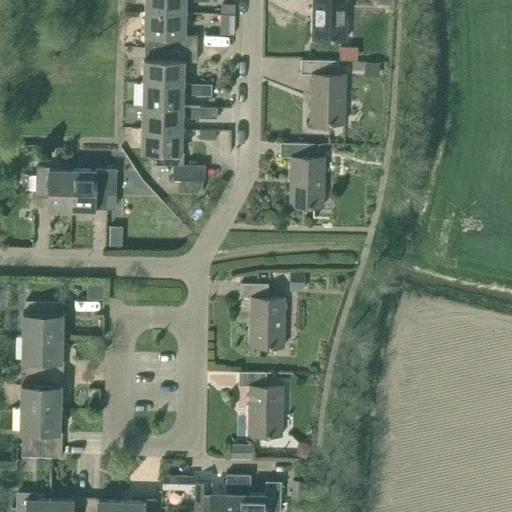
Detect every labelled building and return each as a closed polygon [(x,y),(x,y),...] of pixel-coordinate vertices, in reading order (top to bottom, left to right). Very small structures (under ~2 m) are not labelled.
[(145,0),(145,11),(186,12),(186,2),(205,2),(204,0),(145,0)] [(312,0),(312,38),(347,39),(347,0),(312,0)] [(221,12),(234,12),(235,4),(221,3),(221,12)] [(145,11),(144,35),(144,47),(197,49),(197,35),(185,35),(186,12),(145,11)] [(340,46),(339,59),(351,59),(351,46),(340,46)] [(197,49),(144,47),(143,82),(184,83),(185,61),(197,62),(197,49)] [(309,121),(345,122),(346,74),(337,74),(337,60),(301,59),(300,73),(310,73),(309,121)] [(364,62),(364,76),(379,76),(379,62),(364,62)] [(143,82),(142,106),(183,107),(183,95),(202,95),(203,84),(184,83),(143,82)] [(203,84),(203,95),(212,95),(212,84),(203,84)] [(142,106),(142,128),(183,129),(183,117),(202,118),(202,109),(202,107),(183,107),(142,106)] [(202,109),(202,118),(217,118),(217,107),(202,107),(202,109)] [(182,151),(183,129),(142,128),(141,151),(154,152),(154,164),(174,165),(173,176),(173,179),(205,180),(205,177),(206,164),(184,163),(184,152),(185,152),(185,151),(182,151)] [(200,130),(199,140),(216,140),(216,130),(200,130)] [(324,205),(325,157),(322,157),(322,142),(279,141),(279,156),(290,156),(288,204),(324,205)] [(48,209),(71,209),(72,169),(48,168),(48,166),(36,165),(36,175),(28,174),(27,190),(36,190),(36,196),(48,196),(48,209)] [(72,169),(71,209),(95,210),(95,208),(107,208),(108,195),(116,195),(116,167),(96,167),(96,169),(72,169)] [(110,226),(109,246),(121,246),(122,226),(110,226)] [(304,271),(290,271),(290,290),(304,290),(304,271)] [(249,345),(284,345),(286,297),(268,297),(268,283),(240,282),(240,297),(250,297),(249,345)] [(26,301),(26,313),(22,312),(22,336),(62,337),(63,313),(65,313),(65,301),(35,301),(26,301)] [(62,360),(62,337),(22,336),(21,359),(21,371),(64,372),(64,360),(62,360)] [(247,433),(282,434),(284,386),(265,385),(266,370),(238,370),(238,385),(248,385),(247,433)] [(21,383),(20,407),(60,408),(61,384),(63,384),(64,372),(21,371),(21,383)] [(60,432),(60,408),(20,407),(20,430),(22,430),(22,442),(62,443),(62,432),(60,432)] [(309,455),(310,446),(307,442),(301,441),(297,445),(296,454),(299,458),(305,459),(309,455)] [(22,455),(61,456),(62,443),(22,442),(22,455)] [(251,443),(230,443),(230,458),(251,458),(251,443)] [(196,481),(196,491),(195,505),(195,511),(237,511),(238,474),(227,474),(226,493),(210,492),(210,482),(196,481)] [(250,475),(238,474),(237,511),(280,511),(281,481),(266,481),(266,494),(250,493),(250,475)] [(293,480),(293,500),(305,500),(305,480),(293,480)] [(49,511),(50,499),(29,498),(29,493),(17,492),(16,507),(11,507),(9,511),(49,511)] [(85,511),(86,497),(74,497),(74,499),(50,499),(49,511),(85,511)] [(120,511),(121,500),(98,500),(98,497),(86,497),(85,511),(120,511)] [(157,511),(157,499),(145,499),(145,501),(121,500),(120,511),(157,511)]
